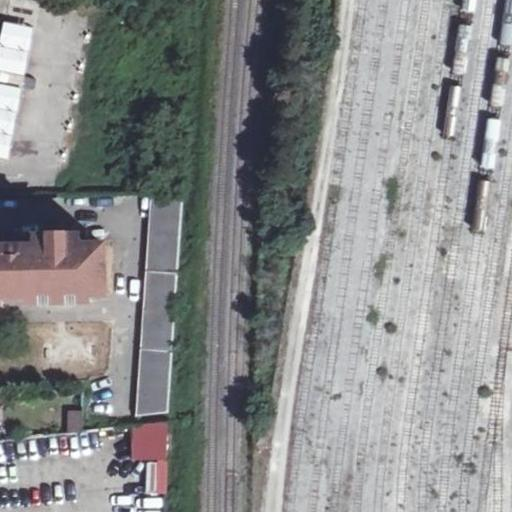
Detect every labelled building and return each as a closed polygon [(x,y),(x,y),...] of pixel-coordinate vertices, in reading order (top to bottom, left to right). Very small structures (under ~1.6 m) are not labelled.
[(35,26),(6,19),(0,48),(0,67),(26,73),(35,26)] [(26,73),(0,67),(0,80),(24,84),(26,73)] [(24,84),(0,80),(0,155),(9,157),(24,84)] [(186,191),(154,191),(139,415),(169,413),(186,191)] [(0,295),(110,293),(106,245),(70,246),(69,236),(56,235),(56,247),(0,248),(0,295)] [(169,420),(140,423),(142,448),(168,449),(169,420)]
